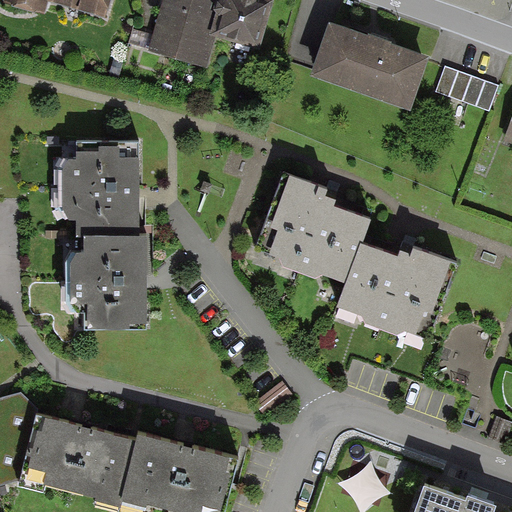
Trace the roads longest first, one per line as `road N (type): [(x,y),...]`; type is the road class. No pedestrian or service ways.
road 1 (residential): [(314,400),(172,224)]
road 2 (residential): [(511,471),(314,400)]
road 3 (residential): [(511,39),(392,0)]
road 4 (residential): [(314,400),(270,511)]
